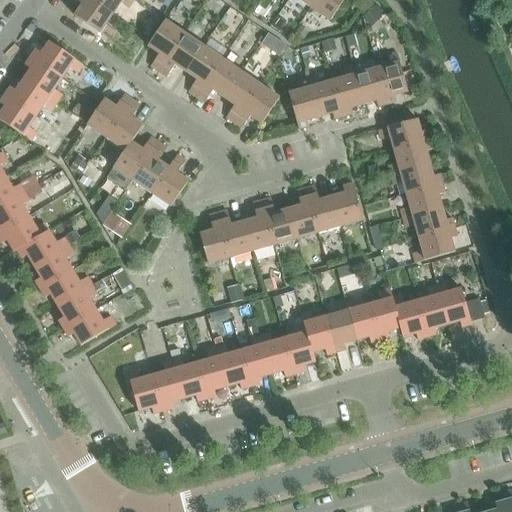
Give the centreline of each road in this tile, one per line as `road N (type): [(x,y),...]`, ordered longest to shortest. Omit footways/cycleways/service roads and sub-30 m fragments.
road 1 (residential): [(338,156),(227,187),(221,147),(29,6)]
road 2 (residential): [(79,367),(118,434),(133,444),(369,381)]
road 3 (tertiary): [(187,511),(389,452)]
road 4 (tertiary): [(101,511),(1,343)]
road 5 (residential): [(369,381),(495,346),(511,325)]
road 6 (tertiary): [(389,452),(511,417)]
